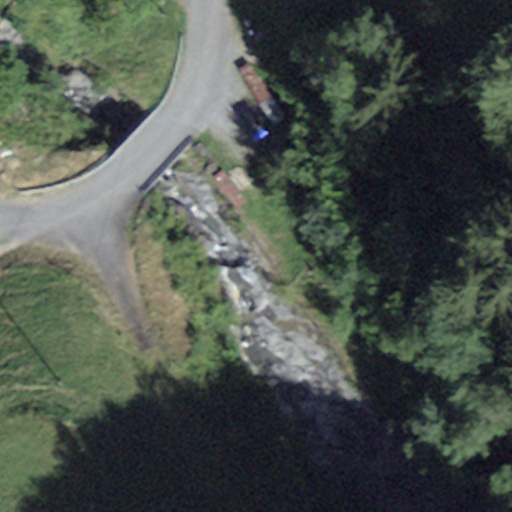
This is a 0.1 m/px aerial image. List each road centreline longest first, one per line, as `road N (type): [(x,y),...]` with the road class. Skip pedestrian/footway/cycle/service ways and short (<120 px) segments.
road 1 (unclassified): [(63,213),(131,168),(183,119),(204,53),(203,0)]
road 2 (track): [(0,247),(63,213),(0,205)]
